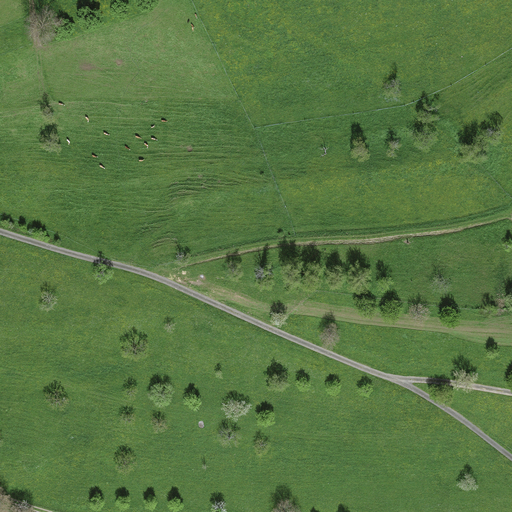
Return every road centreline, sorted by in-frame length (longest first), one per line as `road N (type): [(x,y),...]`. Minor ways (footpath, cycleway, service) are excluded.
road 1 (track): [(0,229),(166,280),(392,378),(511,459)]
road 2 (track): [(511,393),(392,378)]
